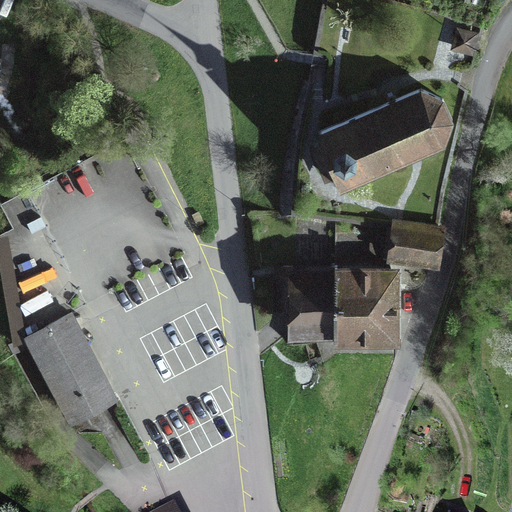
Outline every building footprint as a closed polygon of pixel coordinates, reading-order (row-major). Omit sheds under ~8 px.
[(458,32),(457,47),(473,49),(475,34),(458,32)] [(318,132),(342,187),(443,144),(451,120),(442,99),(420,89),(318,132)] [(438,227),(390,220),(385,251),(434,257),(438,227)] [(334,275),(276,274),(276,307),(293,307),(293,329),(334,329),(334,275)] [(334,275),(334,329),(334,336),(394,336),(395,276),(334,275)] [(71,418),(113,396),(69,313),(8,343),(13,353),(32,343),(71,418)]
